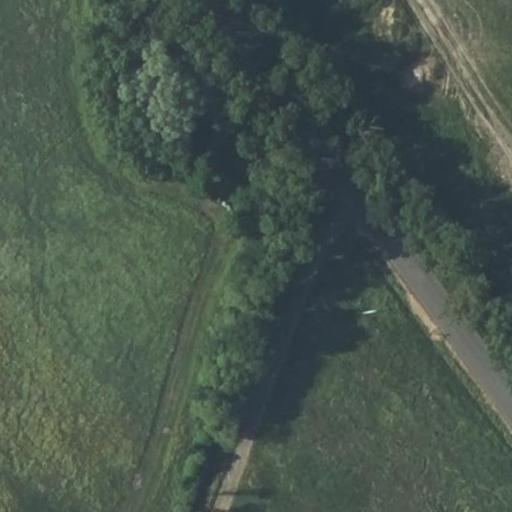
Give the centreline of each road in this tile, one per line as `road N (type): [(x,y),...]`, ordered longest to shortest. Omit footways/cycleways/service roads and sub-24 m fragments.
road 1 (tertiary): [(211,0),(511,411)]
road 2 (track): [(358,201),(227,511)]
